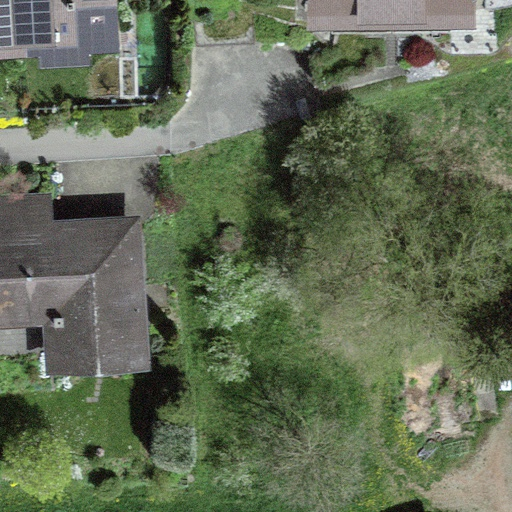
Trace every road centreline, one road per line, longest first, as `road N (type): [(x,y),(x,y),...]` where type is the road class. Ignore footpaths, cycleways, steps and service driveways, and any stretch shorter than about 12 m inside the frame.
road 1 (track): [(511,279),(485,283),(410,322),(378,383),(377,449),(414,484),(476,487)]
road 2 (residential): [(0,156),(97,152),(173,135)]
